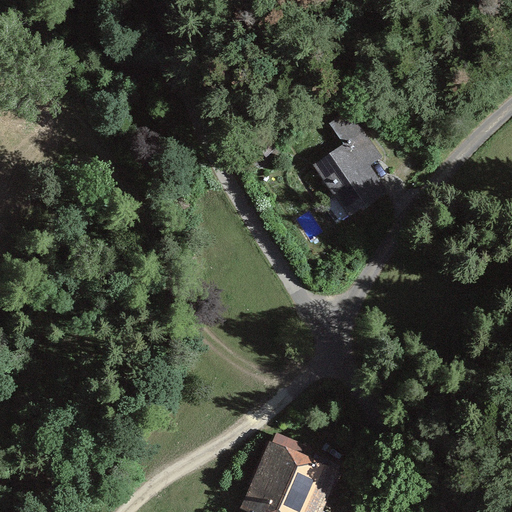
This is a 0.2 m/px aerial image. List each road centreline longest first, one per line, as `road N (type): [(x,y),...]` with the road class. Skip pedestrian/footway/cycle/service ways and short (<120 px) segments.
road 1 (unclassified): [(160,0),(215,157),(432,511)]
road 2 (track): [(336,349),(251,425),(125,511)]
